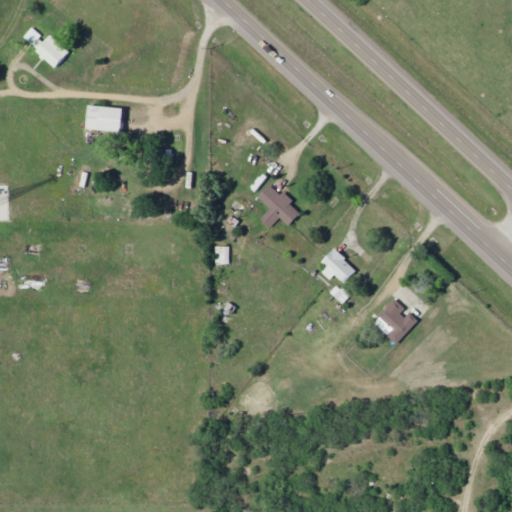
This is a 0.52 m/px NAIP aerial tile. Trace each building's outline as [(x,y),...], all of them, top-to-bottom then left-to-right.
[(22,38),(56,68),(70,53),(50,34),(45,40),(31,28),(22,38)] [(120,132),(122,108),(88,105),(85,129),(120,132)] [(270,208),(260,220),(271,229),(279,218),(288,226),(300,213),(290,205),(292,202),(269,183),(257,197),(270,208)] [(215,264),(229,264),(229,246),(215,247),(215,264)] [(321,261),(327,267),(325,269),(342,285),(356,270),(334,248),(321,261)] [(330,292),(342,305),(350,296),(337,284),(330,292)] [(387,336),(396,345),(418,321),(407,310),(406,311),(394,299),(378,316),(393,330),(387,336)]
